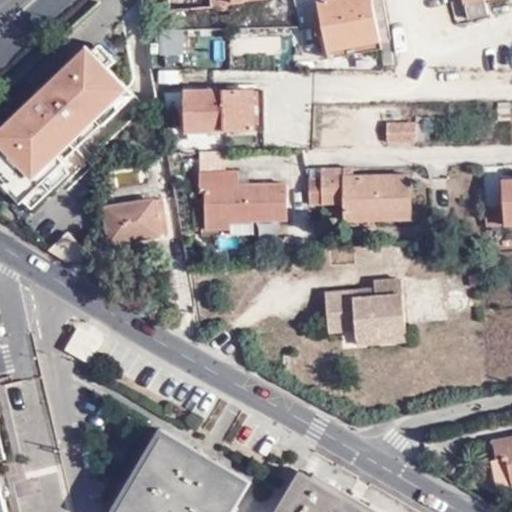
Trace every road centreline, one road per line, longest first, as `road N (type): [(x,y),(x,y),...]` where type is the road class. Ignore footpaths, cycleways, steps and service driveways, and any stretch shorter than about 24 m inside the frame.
road 1 (tertiary): [(363,447),(0,244)]
road 2 (residential): [(363,447),(511,408)]
